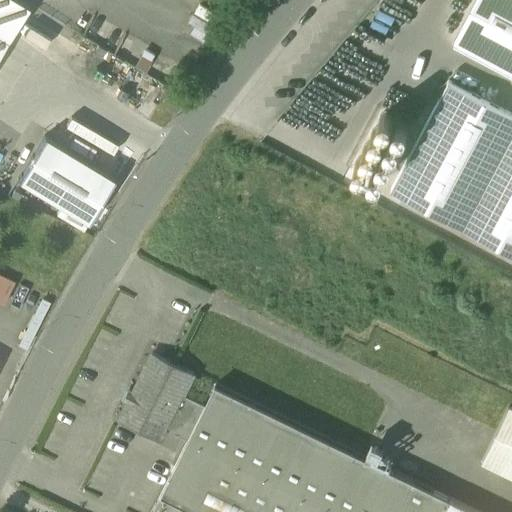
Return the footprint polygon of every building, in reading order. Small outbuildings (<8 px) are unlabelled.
[(0,51),(10,36),(0,30),(0,51)] [(511,114),(449,81),(393,187),(511,250),(511,114)] [(275,121),(265,139),(319,171),(330,152),(275,121)] [(115,178),(45,136),(19,178),(89,221),(115,178)] [(0,299),(7,303),(18,279),(0,271),(0,299)] [(194,374),(152,353),(133,391),(130,389),(123,402),(127,404),(119,420),(161,441),(166,430),(189,441),(206,406),(184,395),(194,374)] [(451,499),(216,385),(189,441),(153,511),(444,511),(451,500),(451,499)] [(511,409),(509,408),(482,462),(511,476),(511,409)] [(476,511),(451,499),(451,500),(444,511),(476,511)]
